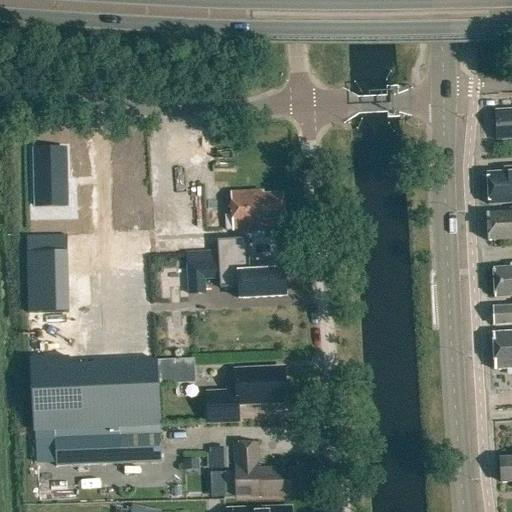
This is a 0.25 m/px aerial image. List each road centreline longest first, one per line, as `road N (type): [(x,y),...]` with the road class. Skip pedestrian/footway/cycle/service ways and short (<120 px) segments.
road 1 (primary): [(0,15),(276,28),(511,25)]
road 2 (secondary): [(464,511),(442,96)]
road 3 (unclassified): [(343,511),(303,105)]
road 4 (primary): [(491,0),(174,0)]
road 5 (unclassified): [(303,105),(181,110),(0,95)]
